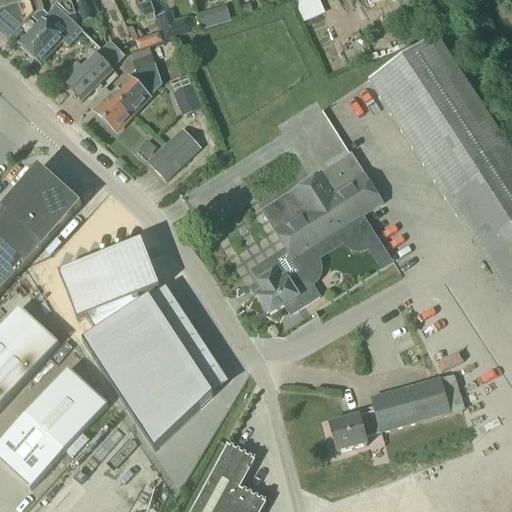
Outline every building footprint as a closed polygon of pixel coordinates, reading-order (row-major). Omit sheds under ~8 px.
[(0,0),(0,4),(6,10),(18,7),(25,26),(30,21),(33,18),(27,0),(0,0)] [(27,0),(33,18),(33,17),(44,13),(40,0),(41,0),(52,0),(54,5),(69,20),(76,17),(69,0),(66,0),(65,0),(64,0),(27,0)] [(152,4),(151,2),(150,0),(135,0),(138,9),(140,8),(151,5),(152,4)] [(83,26),(88,24),(97,22),(91,1),(76,6),(83,26)] [(0,33),(10,42),(25,26),(18,7),(6,10),(0,4),(0,33)] [(151,5),(140,8),(144,19),(154,15),(151,5)] [(251,7),(241,11),(243,19),(254,16),(251,7)] [(38,29),(19,49),(27,57),(25,59),(34,68),(36,65),(38,67),(59,45),(66,51),(82,34),(58,11),(51,19),(45,13),(44,13),(33,17),(33,18),(30,21),(38,29)] [(216,12),(201,17),(205,30),(221,26),(216,12)] [(511,156),(436,40),(367,84),(456,219),(473,208),(511,268),(511,156)] [(97,57),(111,72),(124,59),(109,44),(96,57),(97,57)] [(96,57),(66,88),(82,104),(113,73),(96,57)] [(152,58),(133,64),(136,73),(136,74),(155,68),(152,58)] [(149,101),(161,88),(155,68),(136,74),(136,73),(128,81),(111,98),(132,118),(149,101)] [(173,97),(182,120),(201,112),(192,89),(173,97)] [(116,135),(132,118),(111,98),(95,115),(116,135)] [(184,134),(166,151),(183,167),(198,154),(198,149),(184,134)] [(165,184),(183,167),(166,151),(149,167),(165,184)] [(381,207),(350,158),(262,214),(285,250),(249,273),(258,285),(279,272),(289,287),(304,277),(312,289),(315,287),(317,285),(319,281),(321,278),(321,275),(321,270),(321,267),(320,263),(343,248),(344,250),(346,252),(350,254),(354,255),(358,256),(363,255),(368,254),(381,273),(393,266),(364,218),(381,207)] [(36,174),(2,211),(23,230),(59,190),(58,190),(56,193),(36,174)] [(59,191),(59,190),(23,230),(43,248),(81,207),(79,206),(75,211),(57,194),(59,191)] [(0,245),(25,269),(43,248),(23,230),(2,211),(2,212),(5,214),(0,219),(0,245)] [(0,282),(7,289),(25,269),(0,245),(0,282)] [(139,250),(60,281),(76,325),(86,321),(96,336),(82,345),(154,455),(213,399),(213,397),(150,302),(149,301),(141,307),(139,301),(157,294),(139,250)] [(258,285),(252,289),(270,317),(284,309),(290,319),(319,300),(312,289),(304,277),(289,287),(279,272),(258,285)] [(19,311),(0,332),(0,412),(59,348),(58,347),(57,348),(19,314),(20,312),(19,311)] [(23,423),(62,459),(108,409),(107,408),(104,411),(67,377),(69,374),(68,373),(23,423)] [(441,382),(371,402),(376,422),(361,426),(359,419),(329,427),(337,457),(368,448),(366,441),(465,413),(461,400),(447,404),(441,382)] [(62,459),(23,423),(0,447),(0,452),(36,485),(30,493),(31,494),(62,459)] [(201,497),(192,511),(262,511),(263,510),(265,506),(249,497),(240,492),(255,464),(228,449),(201,497)]
